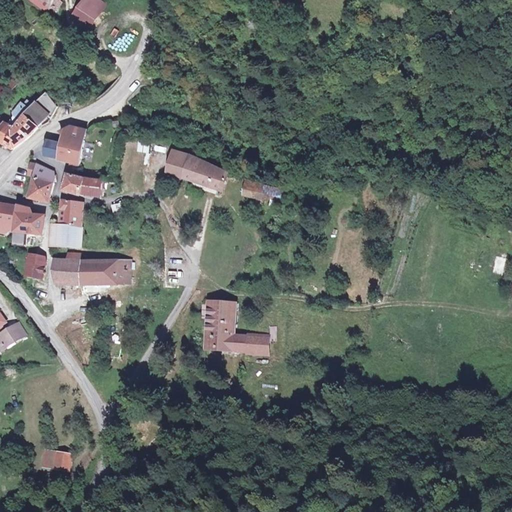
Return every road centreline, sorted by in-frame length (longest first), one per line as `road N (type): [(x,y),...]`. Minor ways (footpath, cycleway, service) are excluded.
road 1 (residential): [(196,262),(193,284),(104,416)]
road 2 (unclassified): [(56,193),(100,202),(144,191),(170,216),(196,262)]
road 3 (unclassified): [(25,149),(109,101),(133,71)]
road 4 (unclassified): [(45,210),(51,334)]
